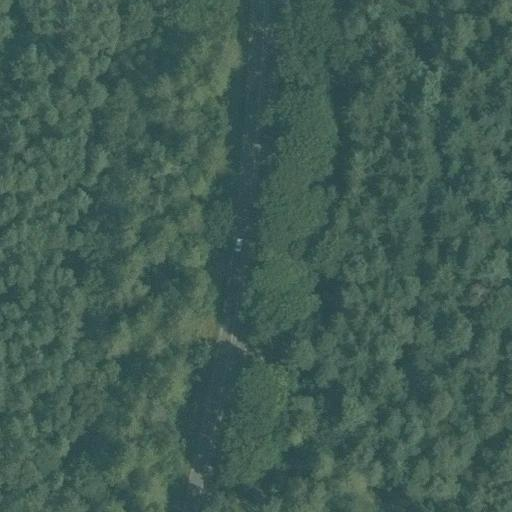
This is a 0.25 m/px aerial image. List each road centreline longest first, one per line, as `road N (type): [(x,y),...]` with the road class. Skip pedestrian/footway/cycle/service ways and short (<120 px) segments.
road 1 (primary): [(194,511),(231,341),(256,150),(263,0)]
road 2 (track): [(294,378),(374,511)]
